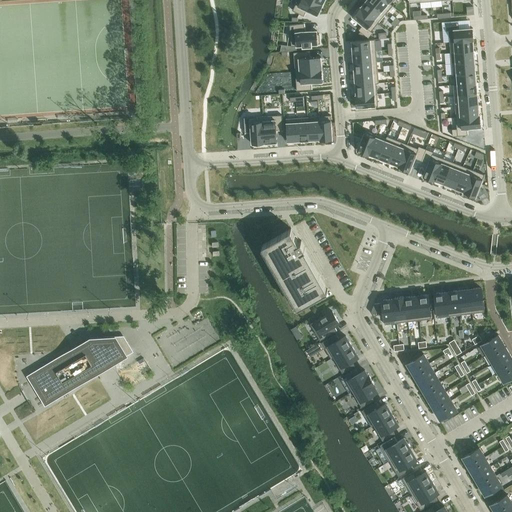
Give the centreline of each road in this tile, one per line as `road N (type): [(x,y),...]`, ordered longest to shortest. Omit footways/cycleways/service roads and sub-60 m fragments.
road 1 (residential): [(389,227),(356,313),(473,511)]
road 2 (residential): [(484,0),(500,220)]
road 3 (residential): [(198,204),(315,200),(389,227)]
road 4 (unclassified): [(186,126),(0,138)]
road 5 (residential): [(500,220),(341,161)]
road 6 (residential): [(341,161),(189,164)]
road 7 (residential): [(389,227),(491,267),(511,264)]
road 8 (unclassified): [(186,126),(179,0)]
road 9 (residential): [(344,0),(332,14),(339,117)]
